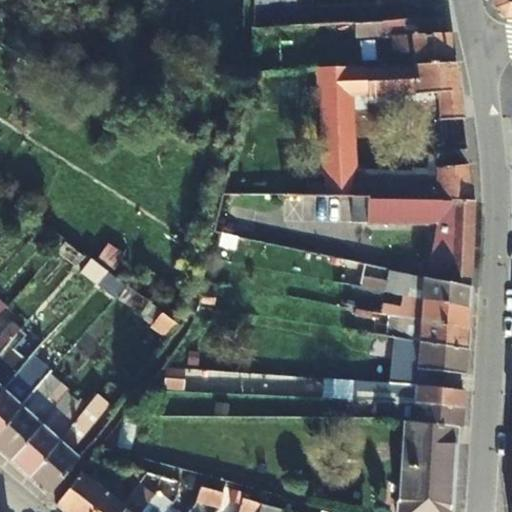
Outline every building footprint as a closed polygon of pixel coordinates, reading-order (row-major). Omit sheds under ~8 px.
[(511,0),(492,0),(494,6),(505,16),(511,16),(511,0)] [(306,25),(379,21),(439,18),(444,17),(440,2),(305,12),(306,25)] [(439,18),(379,21),(382,38),(411,37),(412,63),(449,62),(448,33),(441,33),(439,18)] [(358,197),(356,168),(353,97),(435,94),(438,121),(462,119),(454,62),(449,62),(412,63),(318,68),(325,196),(358,197)] [(145,123),(123,112),(110,137),(132,148),(145,123)] [(443,169),(469,167),(462,119),(438,121),(443,169)] [(434,170),(437,200),(473,200),(473,196),(469,167),(443,169),(434,170)] [(367,199),(437,200),(434,170),(356,168),(358,197),(366,197),(367,199)] [(426,277),(468,286),(473,200),(437,200),(367,199),(366,224),(435,226),(426,277)] [(426,277),(409,274),(408,283),(394,281),(392,292),(394,292),(407,295),(467,307),(468,286),(426,277)] [(467,307),(407,295),(406,306),(392,303),(394,292),(392,292),(382,290),(378,312),(463,327),(466,328),(467,307)] [(356,308),(365,310),(368,297),(358,296),(356,308)] [(353,320),(363,322),(365,310),(356,308),(353,320)] [(365,310),(363,322),(376,324),(378,312),(365,310)] [(0,353),(9,343),(2,337),(15,323),(2,312),(0,314),(0,353)] [(374,334),(388,336),(389,328),(403,331),(403,338),(462,348),(465,349),(466,328),(463,327),(378,312),(376,324),(374,334)] [(168,340),(178,326),(175,324),(160,313),(158,316),(150,326),(168,340)] [(374,334),(366,332),(363,362),(385,365),(386,350),(417,354),(415,368),(433,370),(463,374),(465,349),(462,348),(403,338),(388,336),(374,334)] [(165,368),(163,389),(183,391),(185,370),(165,368)] [(0,428),(21,405),(32,392),(25,385),(13,398),(2,389),(0,390),(0,428)] [(362,387),(361,399),(386,402),(387,389),(362,387)] [(460,391),(432,388),(415,387),(414,404),(462,408),(462,391),(460,391)] [(453,427),(456,427),(461,428),(462,408),(414,404),(414,423),(453,427)] [(0,453),(7,460),(10,458),(40,423),(21,405),(0,428),(0,453)] [(414,423),(403,422),(396,511),(450,511),(456,427),(453,427),(414,423)] [(7,460),(26,477),(28,474),(60,440),(40,423),(10,458),(7,460)] [(28,474),(26,477),(45,494),(77,457),(88,445),(70,429),(60,440),(28,474)] [(92,511),(106,495),(108,496),(113,489),(99,480),(107,464),(99,462),(96,468),(84,464),(54,503),(66,511),(92,511)] [(144,474),(123,468),(116,480),(135,486),(142,477),(144,474)] [(142,477),(135,486),(155,491),(158,478),(144,474),(142,477)] [(156,490),(164,479),(158,478),(155,491),(156,490)] [(174,496),(175,496),(182,487),(184,484),(178,483),(174,496)] [(197,502),(201,489),(199,488),(184,484),(182,487),(175,496),(197,502)] [(125,499),(113,489),(108,496),(120,506),(125,499)] [(201,489),(197,502),(219,508),(222,494),(201,489)] [(163,511),(167,507),(171,502),(156,490),(155,491),(145,505),(139,511),(163,511)] [(115,511),(138,511),(144,505),(129,493),(125,499),(120,506),(115,511)] [(222,494),(219,508),(235,511),(239,511),(243,500),(225,495),(222,494)] [(106,495),(92,511),(115,511),(120,506),(108,496),(106,495)] [(259,511),(261,505),(247,501),(241,510),(239,511),(259,511)]
